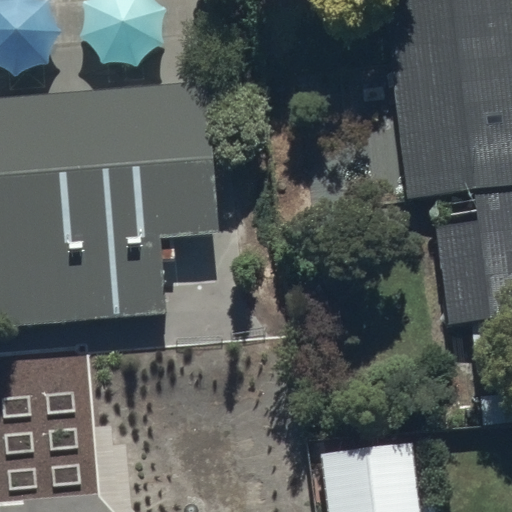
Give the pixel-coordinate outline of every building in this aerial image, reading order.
[(444,322),(511,314),(511,0),(382,0),(405,199),(474,191),(477,220),(433,225),(444,322)] [(0,332),(158,318),(151,247),(214,242),(200,87),(0,104),(0,332)] [(265,338),(107,357),(118,449),(276,430),(265,338)] [(419,511),(411,444),(319,454),(325,511),(419,511)] [(498,511),(484,495),(465,511),(498,511)]
